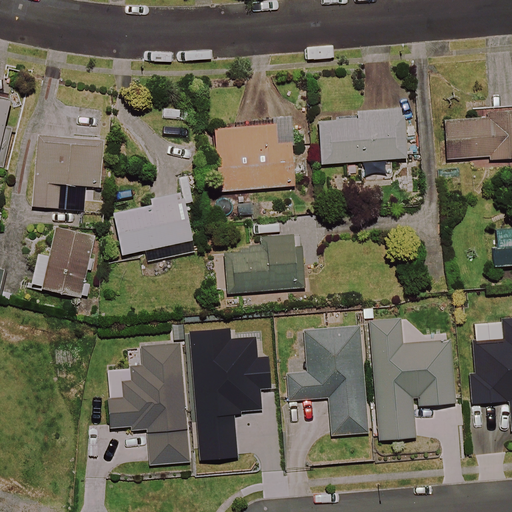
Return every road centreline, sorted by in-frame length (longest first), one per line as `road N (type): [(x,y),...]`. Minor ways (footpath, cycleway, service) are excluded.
road 1 (residential): [(511,6),(198,32),(114,29),(0,10)]
road 2 (residential): [(511,498),(350,511)]
